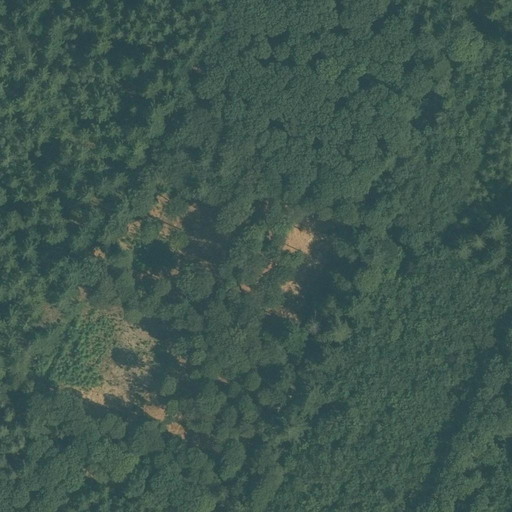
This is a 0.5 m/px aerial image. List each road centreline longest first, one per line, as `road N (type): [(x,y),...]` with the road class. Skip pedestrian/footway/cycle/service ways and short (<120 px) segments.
road 1 (track): [(233,505),(379,212)]
road 2 (track): [(174,111),(31,404)]
road 3 (track): [(379,212),(485,0)]
road 4 (track): [(174,111),(379,212)]
road 5 (track): [(0,27),(174,111)]
road 6 (track): [(71,424),(233,505)]
road 7 (track): [(379,212),(511,275)]
road 8 (track): [(229,0),(174,111)]
